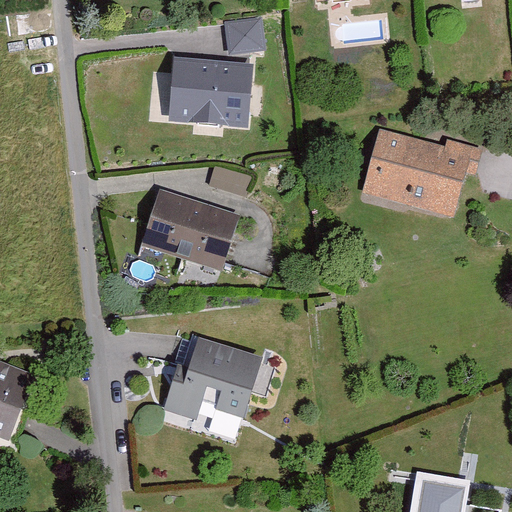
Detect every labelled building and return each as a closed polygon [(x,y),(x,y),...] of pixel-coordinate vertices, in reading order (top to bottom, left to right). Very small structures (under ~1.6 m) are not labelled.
[(230,55),(268,49),(263,16),(225,21),(230,55)] [(251,71),(176,64),(171,120),(246,127),(251,71)] [(385,133),(364,190),(454,211),(462,172),(480,170),(483,149),(450,139),(449,146),(385,133)] [(214,166),(212,182),(247,195),(253,175),(214,166)] [(160,189),(143,243),(220,267),(237,213),(160,189)] [(175,363),(162,403),(237,427),(263,350),(193,327),(181,365),(175,363)] [(0,435),(4,437),(30,371),(0,356),(0,435)] [(463,511),(468,486),(420,478),(414,511),(463,511)]
